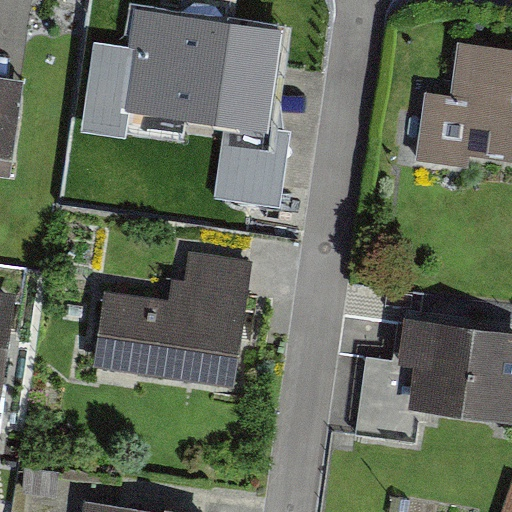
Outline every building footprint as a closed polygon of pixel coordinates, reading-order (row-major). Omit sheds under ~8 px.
[(281,25),(140,6),(126,106),(267,124),(281,25)] [(452,92),(426,88),(416,155),(469,162),(471,148),(511,153),(511,43),(459,36),(452,92)] [(24,74),(0,70),(0,172),(10,174),(24,74)] [(191,253),(186,283),(173,281),(169,303),(106,293),(99,338),(94,369),(235,391),(240,360),(254,263),(191,253)] [(0,389),(1,389),(17,287),(0,284),(0,389)] [(511,326),(405,311),(398,356),(428,361),(422,404),(511,417),(511,326)] [(422,404),(428,361),(398,356),(368,352),(356,435),(416,443),(422,404)] [(83,511),(210,511),(85,496),(83,511)]
